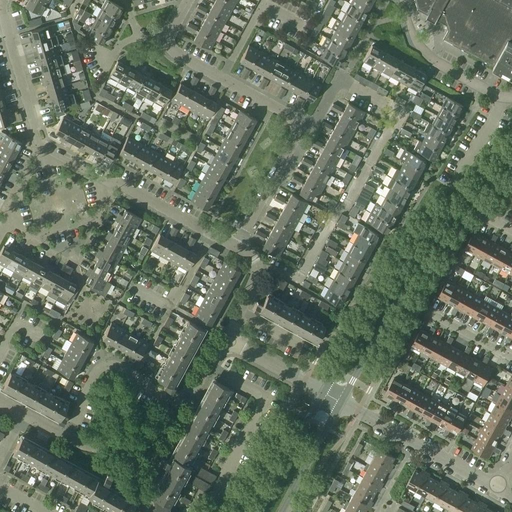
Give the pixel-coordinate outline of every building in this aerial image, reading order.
[(25,7),(41,15),(46,6),(34,0),(26,0),(28,1),(25,7)] [(105,0),(101,8),(117,17),(122,8),(108,0),(105,0)] [(215,0),(213,5),(229,14),(234,5),(225,0),(215,0)] [(351,0),(350,4),(366,13),(371,4),(364,0),(351,0)] [(443,39),(494,66),(508,40),(511,42),(511,0),(414,0),(418,9),(434,5),(436,0),(440,2),(444,5),(442,9),(448,30),(443,39)] [(345,13),(361,22),(366,13),(350,4),(345,13)] [(208,14),(224,22),(229,14),(213,5),(208,14)] [(96,17),(112,26),(117,17),(101,8),(96,17)] [(340,22),(356,30),(361,22),(345,13),(340,22)] [(203,23),(219,31),(224,22),(208,14),(203,23)] [(91,26),(107,35),(112,26),(96,17),(91,26)] [(335,31),(351,39),(356,30),(340,22),(336,19),(331,28),(335,31)] [(198,31),(215,40),(219,31),(203,23),(198,31)] [(30,43),(51,37),(48,26),(30,31),(32,38),(29,39),(30,43)] [(86,35),(102,44),(107,35),(91,26),(86,35)] [(193,41),(209,50),(215,40),(198,31),(193,41)] [(330,40),(347,48),(351,39),(335,31),(330,40)] [(36,51),(54,46),(59,45),(56,35),(51,37),(30,43),(31,46),(35,45),(36,51)] [(325,48),(342,57),(347,48),(330,40),(326,37),(321,46),(325,48)] [(493,68),(511,78),(511,42),(508,40),(494,66),(493,68)] [(239,62),(249,67),(258,50),(248,45),(239,62)] [(362,61),(372,67),(381,50),(371,45),(362,61)] [(36,62),(57,56),(54,46),(36,51),(38,58),(35,59),(36,62)] [(320,58),(337,67),(342,57),(325,48),(320,58)] [(249,67),(258,72),(267,55),(258,50),(249,67)] [(372,67),(381,71),(390,55),(381,50),(372,67)] [(258,72),(267,76),(276,60),(267,55),(258,72)] [(381,71),(390,76),(399,60),(390,55),(381,71)] [(42,71),(59,66),(57,56),(36,62),(37,66),(40,65),(42,71)] [(267,76),(276,81),(284,65),(276,60),(267,76)] [(390,76),(399,81),(408,65),(399,60),(390,76)] [(117,82),(126,66),(117,61),(108,77),(117,82)] [(42,82),(62,76),(66,75),(63,65),(59,66),(42,71),(44,77),(40,78),(42,82)] [(276,81),(285,86),(293,70),(284,65),(276,81)] [(399,81),(408,86),(416,70),(408,65),(399,81)] [(126,87),(135,71),(126,66),(117,82),(126,87)] [(285,86),(294,91),(302,75),(293,70),(285,86)] [(408,86),(417,91),(426,75),(416,70),(408,86)] [(135,92),(144,76),(135,71),(126,87),(135,92)] [(294,91),(303,96),(311,80),(302,75),(294,91)] [(48,91),(65,86),(62,76),(42,82),(43,86),(46,84),(48,91)] [(142,102),(144,97),(153,81),(144,76),(135,92),(133,97),(142,102)] [(303,96),(312,101),(321,85),(311,80),(303,96)] [(144,97),(153,102),(162,86),(153,81),(144,97)] [(171,100),(180,105),(189,89),(180,84),(171,100)] [(47,101),(68,95),(65,86),(48,91),(50,97),(46,98),(47,101)] [(153,102),(163,107),(171,91),(162,86),(153,102)] [(180,105),(189,110),(198,94),(189,89),(180,105)] [(189,110),(198,115),(207,99),(198,94),(189,110)] [(52,104),(54,111),(71,106),(68,95),(47,101),(48,105),(52,104)] [(441,106),(457,115),(463,106),(446,97),(441,106)] [(198,115),(208,120),(216,104),(207,99),(198,115)] [(343,112),(359,121),(364,112),(348,103),(343,112)] [(0,104),(0,115),(10,112),(9,109),(5,110),(4,104),(0,104)] [(436,115),(453,124),(457,115),(441,106),(436,115)] [(234,120),(251,129),(256,120),(239,111),(234,120)] [(0,115),(0,126),(10,124),(8,117),(11,116),(10,112),(0,115)] [(108,120),(113,122),(117,114),(113,112),(108,120)] [(338,121),(354,130),(359,121),(343,112),(338,121)] [(432,124),(448,133),(453,124),(436,115),(432,124)] [(119,122),(128,127),(131,122),(122,116),(119,122)] [(62,141),(72,122),(63,117),(54,133),(60,136),(59,140),(62,141)] [(229,129),(246,138),(251,129),(234,120),(229,129)] [(333,130),(349,139),(354,130),(338,121),(333,130)] [(73,143),(81,127),(72,122),(62,141),(65,143),(67,140),(73,143)] [(427,133),(443,142),(448,133),(432,124),(428,122),(423,131),(427,133)] [(80,151),(90,132),(81,127),(73,143),(78,146),(76,149),(80,151)] [(225,138),(241,147),(246,138),(229,129),(225,138)] [(328,139),(344,148),(349,139),(333,130),(328,139)] [(91,153),(99,137),(90,132),(80,151),(83,153),(85,150),(91,153)] [(422,142),(438,151),(443,142),(427,133),(422,142)] [(6,134),(0,143),(19,154),(21,150),(18,149),(21,143),(6,134)] [(103,160),(109,163),(120,142),(111,136),(108,142),(98,161),(101,163),(103,160)] [(94,159),(98,161),(108,142),(99,137),(91,153),(96,156),(94,159)] [(119,153),(128,158),(137,142),(128,137),(119,153)] [(220,147),(236,156),(241,147),(225,138),(220,147)] [(323,148),(340,157),(344,148),(328,139),(323,148)] [(413,150),(433,160),(438,151),(422,142),(418,140),(413,150)] [(128,158),(137,163),(146,147),(137,142),(128,158)] [(0,143),(0,144),(0,154),(11,161),(14,155),(17,157),(19,154),(0,143)] [(137,163),(146,168),(155,152),(146,147),(137,163)] [(215,156),(231,165),(236,156),(220,147),(215,156)] [(318,157),(335,166),(340,157),(323,148),(318,157)] [(404,162),(420,170),(426,161),(404,149),(399,159),(404,162)] [(146,168),(155,173),(164,157),(155,152),(146,168)] [(0,154),(0,166),(10,172),(11,168),(8,166),(11,161),(0,154)] [(210,165),(226,174),(231,165),(215,156),(210,165)] [(155,173),(164,178),(173,162),(164,157),(155,173)] [(314,166),(330,175),(335,166),(318,157),(314,166)] [(164,178),(173,183),(182,167),(173,162),(164,178)] [(399,171),(416,179),(420,170),(404,162),(399,171)] [(205,174),(221,183),(226,174),(210,165),(205,174)] [(0,166),(0,178),(2,179),(5,173),(8,175),(10,172),(0,166)] [(309,175),(325,184),(330,175),(314,166),(309,175)] [(391,178),(411,188),(416,179),(399,171),(396,169),(391,178)] [(200,183),(216,192),(221,183),(205,174),(200,183)] [(304,184),(320,193),(325,184),(309,175),(304,184)] [(390,188),(406,197),(411,188),(391,178),(386,187),(390,188)] [(195,192),(211,200),(216,192),(200,183),(195,192)] [(299,193),(315,202),(320,193),(304,184),(299,193)] [(385,197),(401,206),(406,197),(390,188),(385,197)] [(190,201),(206,210),(211,200),(195,192),(190,201)] [(286,203),(303,212),(308,203),(291,194),(286,203)] [(380,206),(396,215),(401,206),(385,197),(380,206)] [(281,212),(298,221),(303,212),(286,203),(281,212)] [(370,212),(391,224),(396,215),(380,206),(375,204),(370,212)] [(117,217),(136,228),(141,218),(125,210),(122,216),(119,214),(117,217)] [(277,221),(293,230),(298,221),(281,212),(277,221)] [(365,222),(386,234),(391,224),(370,212),(365,222)] [(115,228),(131,236),(136,228),(117,217),(115,221),(118,222),(115,228)] [(272,230),(288,239),(293,230),(277,221),(272,230)] [(358,235),(374,244),(379,234),(363,225),(358,235)] [(107,235),(126,245),(131,236),(115,228),(112,233),(109,232),(107,235)] [(267,239),(283,248),(288,239),(272,230),(267,239)] [(464,249),(474,254),(483,237),(474,232),(464,249)] [(150,251),(160,256),(169,240),(159,234),(150,251)] [(105,246),(121,254),(126,245),(107,235),(105,238),(108,240),(105,246)] [(353,244),(369,252),(374,244),(358,235),(353,244)] [(474,254),(483,259),(492,242),(494,243),(496,240),(492,237),(490,241),(483,237),(474,254)] [(262,248),(278,257),(283,248),(267,239),(262,248)] [(160,256),(169,261),(178,244),(169,240),(160,256)] [(483,259),(492,264),(501,247),(494,243),(492,242),(483,259)] [(169,261),(178,266),(186,249),(178,244),(169,261)] [(348,253),(364,261),(369,252),(353,244),(348,253)] [(0,251),(0,264),(4,266),(14,247),(11,245),(9,249),(3,245),(0,251)] [(97,253),(116,263),(121,254),(105,246),(102,251),(99,250),(97,253)] [(4,266),(13,271),(22,255),(16,252),(18,249),(14,247),(4,266)] [(207,252),(217,257),(219,252),(210,247),(207,252)] [(492,264),(501,269),(510,252),(511,253),(511,252),(511,248),(510,247),(508,251),(501,247),(492,264)] [(178,266),(187,271),(196,254),(186,249),(178,266)] [(501,269),(510,274),(511,269),(511,252),(511,253),(510,252),(501,269)] [(95,264),(111,272),(116,263),(97,253),(95,256),(98,258),(95,264)] [(343,261),(359,270),(364,261),(348,253),(343,261)] [(13,271),(22,276),(32,257),(29,255),(27,258),(22,255),(13,271)] [(22,276),(31,281),(40,265),(34,262),(36,259),(32,257),(22,276)] [(219,271),(235,280),(240,270),(224,261),(219,271)] [(338,270),(354,279),(359,270),(343,261),(338,270)] [(87,271),(106,281),(111,272),(95,264),(92,269),(89,268),(87,271)] [(31,281),(40,286),(50,267),(47,265),(45,268),(40,265),(31,281)] [(40,286),(49,291),(57,275),(52,272),(54,269),(50,267),(40,286)] [(333,279),(349,288),(354,279),(338,270),(333,279)] [(89,289),(104,297),(111,284),(106,281),(87,271),(86,274),(89,276),(85,282),(91,285),(89,289)] [(214,280),(230,289),(235,280),(219,271),(214,280)] [(47,295),(56,300),(68,277),(65,275),(63,278),(57,275),(49,291),(47,295)] [(56,300),(65,305),(76,285),(70,282),(71,279),(68,277),(56,300)] [(328,288),(344,297),(349,288),(333,279),(328,288)] [(495,279),(493,283),(501,288),(504,284),(495,279)] [(209,289),(225,298),(230,289),(214,280),(209,289)] [(447,302),(456,286),(447,280),(438,297),(447,302)] [(456,307),(465,290),(456,286),(447,302),(454,306),(456,307)] [(323,298),(339,307),(344,297),(328,288),(323,298)] [(204,298),(220,307),(225,298),(209,289),(204,298)] [(465,312),(474,295),(465,290),(456,307),(454,306),(452,309),(456,312),(458,309),(465,312)] [(258,313),(315,344),(325,327),(267,295),(262,304),(257,302),(252,310),(258,313)] [(474,317),(483,300),(474,295),(465,312),(472,316),(474,317)] [(199,307),(215,315),(220,307),(204,298),(199,307)] [(483,322),(492,305),(483,300),(474,317),(472,316),(470,319),(474,322),(476,318),(483,322)] [(492,327),(501,310),(492,305),(483,322),(490,326),(492,327)] [(194,316),(210,325),(215,315),(199,307),(194,316)] [(494,328),(501,332),(510,315),(501,310),(492,327),(490,326),(488,329),(492,331),(494,328)] [(501,332),(508,336),(510,337),(511,332),(511,315),(510,315),(501,332)] [(163,388),(172,393),(175,387),(174,387),(206,330),(188,321),(157,378),(166,384),(163,388)] [(102,339),(111,344),(120,328),(111,323),(102,339)] [(111,344),(120,349),(129,333),(120,328),(111,344)] [(411,346),(420,351),(430,334),(432,336),(433,332),(429,330),(428,333),(420,329),(411,346)] [(71,342),(88,351),(93,342),(77,333),(71,342)] [(120,349),(129,354),(138,338),(129,333),(120,349)] [(420,351),(429,356),(439,339),(432,336),(430,334),(420,351)] [(129,354),(139,359),(147,343),(138,338),(129,354)] [(429,356),(438,361),(448,344),(450,345),(451,342),(447,340),(445,343),(439,339),(429,356)] [(67,351),(83,360),(88,351),(71,342),(67,351)] [(438,361),(447,366),(457,349),(450,345),(448,344),(438,361)] [(447,366),(456,371),(465,354),(468,355),(469,352),(465,350),(463,353),(457,349),(447,366)] [(62,360),(78,369),(83,360),(67,351),(62,360)] [(456,371),(465,376),(474,359),(468,355),(465,354),(456,371)] [(465,376),(474,381),(483,364),(485,365),(487,362),(483,359),(481,363),(474,359),(465,376)] [(56,369),(73,378),(78,369),(62,360),(56,369)] [(412,367),(419,371),(422,367),(414,363),(412,367)] [(474,381),(483,386),(493,369),(485,365),(483,364),(474,381)] [(57,421),(63,424),(67,416),(63,414),(68,404),(10,373),(1,390),(57,421)] [(394,400),(403,383),(394,378),(385,395),(392,399),(394,400)] [(152,508),(153,511),(174,511),(172,511),(170,511),(168,505),(189,466),(187,465),(229,389),(211,379),(167,460),(161,457),(158,462),(166,467),(151,495),(154,497),(153,500),(155,507),(152,508)] [(403,405),(412,388),(403,383),(394,400),(392,399),(390,402),(394,404),(396,401),(403,405)] [(511,388),(506,386),(501,395),(511,400),(511,388)] [(412,410),(421,393),(412,388),(403,405),(410,409),(412,410)] [(421,415),(430,398),(421,393),(412,410),(410,409),(408,412),(412,414),(414,411),(421,415)] [(511,400),(501,395),(496,403),(511,412),(511,414),(511,415),(511,414),(511,400)] [(430,420),(439,403),(430,398),(421,415),(428,418),(430,420)] [(432,421),(439,424),(448,407),(439,403),(430,420),(428,418),(426,422),(430,424),(432,421)] [(511,412),(496,403),(491,412),(508,422),(511,415),(511,414),(511,412)] [(439,424),(446,428),(448,429),(457,412),(448,407),(439,424)] [(444,431),(448,434),(450,431),(457,434),(466,417),(457,412),(448,429),(446,428),(444,431)] [(491,412),(486,421),(503,431),(502,433),(505,435),(508,430),(504,429),(508,422),(491,412)] [(486,421),(481,430),(498,440),(502,433),(503,431),(486,421)] [(493,449),(492,451),(496,452),(498,448),(495,446),(498,440),(481,430),(477,439),(493,449)] [(142,511),(139,511),(137,505),(134,503),(136,499),(107,484),(112,476),(107,473),(103,479),(22,435),(13,452),(89,494),(88,496),(117,511),(142,511)] [(471,449),(488,458),(492,451),(493,449),(477,439),(471,449)] [(372,458),(391,468),(393,464),(391,463),(394,457),(375,447),(374,451),(376,452),(372,458)] [(365,466),(383,476),(386,471),(388,472),(391,468),(372,458),(369,464),(367,463),(365,466)] [(362,477),(380,487),(383,483),(381,482),(383,476),(365,466),(363,470),(366,471),(362,477)] [(195,474),(201,477),(205,470),(199,467),(195,474)] [(410,487),(416,490),(426,472),(422,470),(421,472),(415,469),(405,487),(409,489),(410,487)] [(201,477),(206,480),(210,473),(205,470),(201,477)] [(421,496),(424,498),(434,479),(429,476),(430,474),(426,472),(416,490),(422,494),(421,496)] [(206,480),(212,483),(216,476),(210,473),(206,480)] [(190,484),(195,487),(199,480),(194,476),(190,484)] [(355,485),(373,495),(376,490),(378,491),(380,487),(362,477),(359,483),(356,482),(355,485)] [(429,497),(435,501),(445,482),(441,480),(440,482),(434,479),(424,498),(428,500),(429,497)] [(195,487),(201,490),(205,483),(199,480),(195,487)] [(440,506),(443,508),(453,490),(448,487),(449,485),(445,482),(435,501),(441,504),(440,506)] [(201,490),(207,493),(211,486),(205,483),(201,490)] [(352,496),(370,506),(372,502),(370,501),(373,495),(355,485),(353,488),(355,490),(352,496)] [(448,508),(454,511),(464,493),(460,490),(459,493),(453,490),(443,508),(447,510),(448,508)] [(465,511),(472,500),(467,497),(468,495),(464,493),(454,511),(455,511),(465,511)] [(344,504),(358,511),(363,511),(366,509),(368,510),(370,506),(352,496),(348,502),(346,501),(344,504)] [(478,511),(483,503),(479,501),(478,503),(472,500),(465,511),(478,511)] [(77,507),(84,511),(88,506),(80,502),(77,507)] [(490,511),(491,510),(486,508),(487,505),(483,503),(478,511),(490,511)]
